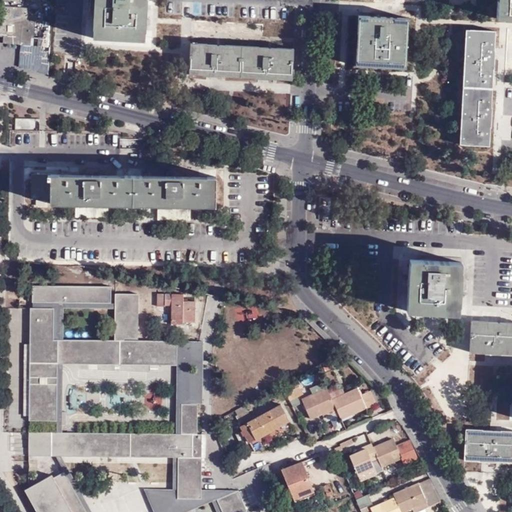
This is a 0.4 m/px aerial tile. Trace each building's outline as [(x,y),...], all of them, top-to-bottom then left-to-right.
[(95,0),(93,38),(145,41),(146,0),(95,0)] [(511,0),(497,0),(497,20),(511,20),(511,0)] [(24,45),(24,50),(36,50),(37,43),(39,43),(40,19),(33,19),(33,11),(6,9),(5,28),(3,28),(2,40),(9,40),(9,44),(24,45)] [(407,70),(409,19),(382,18),(358,16),(356,67),(407,70)] [(480,33),(464,33),(462,86),(495,88),(497,61),(498,34),(480,33)] [(244,48),(191,45),(189,75),(219,76),(242,77),(244,48)] [(295,51),(244,48),(242,77),(266,79),(294,80),(295,51)] [(495,88),(462,86),(459,146),(492,148),(493,119),(495,88)] [(18,128),(40,127),(40,118),(18,118),(18,128)] [(34,174),(33,203),(139,205),(139,174),(96,174),(34,174)] [(182,175),(139,174),(139,205),(221,208),(221,176),(182,175)] [(322,197),(322,218),(334,218),(333,197),(322,197)] [(437,261),(411,259),(406,311),(459,315),(463,263),(437,261)] [(112,284),(32,283),(32,301),(112,301),(112,284)] [(115,306),(115,337),(64,337),(54,337),(54,305),(32,305),(30,305),(29,421),(58,421),(59,361),(65,361),(177,362),(177,341),(177,338),(139,337),(139,291),(115,291),(115,301),(115,306)] [(188,299),(162,298),(162,311),(169,312),(169,309),(178,309),(177,328),(187,328),(187,326),(197,326),(198,305),(188,305),(188,299)] [(112,301),(32,301),(32,305),(54,305),(54,337),(64,337),(64,306),(115,306),(115,301),(112,301)] [(261,321),(255,302),(234,309),(240,328),(261,321)] [(511,323),(473,322),(471,353),(499,354),(511,354),(511,323)] [(177,341),(177,362),(177,431),(198,431),(198,404),(203,404),(204,341),(177,341)] [(64,410),(65,361),(59,361),(58,421),(58,430),(64,430),(64,423),(68,423),(68,409),(64,410)] [(304,393),(297,379),(284,386),(292,400),(300,396),(304,393)] [(359,388),(334,399),(327,388),(305,398),(313,415),(337,405),(343,416),(368,406),(369,407),(378,403),(372,390),(362,394),(359,388)] [(300,396),(292,400),(295,406),(303,402),(300,396)] [(257,407),(254,402),(240,409),(242,414),(242,415),(252,410),(257,407)] [(244,423),(243,423),(251,440),(289,419),(281,403),(256,417),(244,423)] [(256,417),(252,410),(242,415),(242,414),(240,415),(244,423),(256,417)] [(484,430),(467,429),(466,461),(482,461),(482,463),(490,464),(497,464),(498,462),(511,462),(511,431),(501,431),(501,434),(484,433),(484,430)] [(62,454),(173,455),(178,455),(178,496),(202,496),(202,487),(202,455),(202,432),(198,431),(177,431),(64,430),(58,430),(29,430),(29,454),(55,454),(62,454)] [(398,444),(395,437),(372,447),(370,443),(364,445),(365,448),(349,454),(357,473),(374,466),(372,459),(378,457),(381,465),(381,466),(403,457),(398,444)] [(412,439),(398,444),(403,457),(406,464),(419,458),(412,439)] [(94,511),(62,454),(55,454),(64,470),(65,469),(88,511),(223,511),(217,497),(213,499),(218,511),(94,511)] [(178,455),(173,455),(173,487),(144,486),(155,511),(182,511),(213,499),(217,497),(239,488),(202,487),(202,496),(178,496),(178,455)] [(375,468),(381,465),(378,457),(372,459),(374,466),(375,468)] [(281,469),(295,499),(315,489),(302,460),(281,469)] [(52,472),(25,487),(38,511),(88,511),(65,469),(64,470),(54,475),(52,472)] [(430,475),(420,480),(428,499),(429,503),(442,497),(430,475)] [(428,499),(420,480),(394,490),(396,494),(372,504),(375,511),(403,511),(403,510),(415,505),(428,499)] [(331,483),(325,486),(329,496),(335,493),(331,483)] [(239,488),(217,497),(223,511),(239,511),(247,509),(239,488)] [(373,499),(370,491),(357,496),(361,504),(373,499)] [(416,509),(429,503),(428,499),(415,505),(416,509)]
